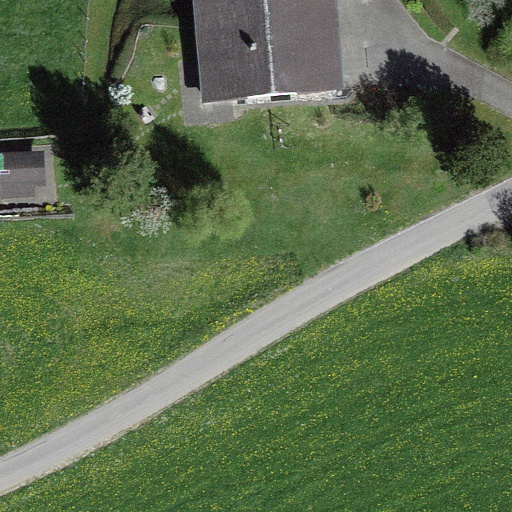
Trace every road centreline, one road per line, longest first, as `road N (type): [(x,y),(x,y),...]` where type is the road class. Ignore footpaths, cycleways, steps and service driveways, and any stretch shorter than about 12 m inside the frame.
road 1 (track): [(0,474),(262,325)]
road 2 (residential): [(262,325),(511,194)]
road 3 (unknown): [(511,113),(361,29)]
